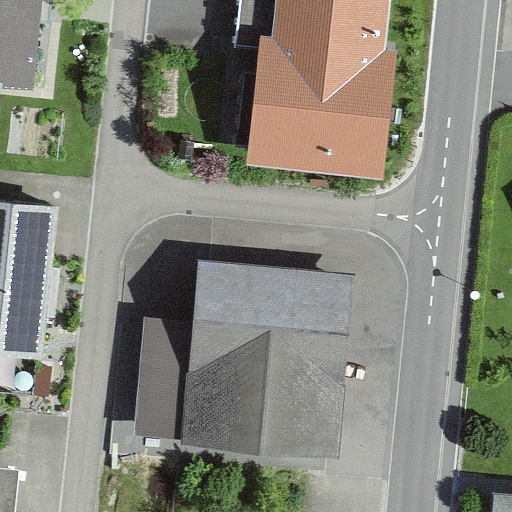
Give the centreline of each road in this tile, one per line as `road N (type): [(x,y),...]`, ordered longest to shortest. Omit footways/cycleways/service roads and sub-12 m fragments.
road 1 (residential): [(439,221),(115,192)]
road 2 (residential): [(115,192),(80,511)]
road 3 (tertiary): [(439,221),(415,511)]
road 4 (tertiary): [(461,0),(439,221)]
road 5 (residential): [(134,0),(115,192)]
